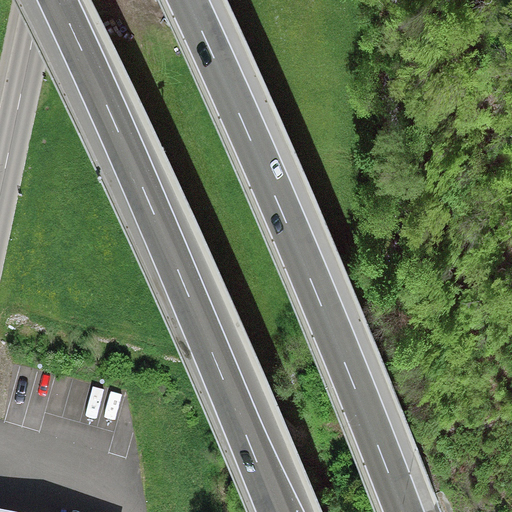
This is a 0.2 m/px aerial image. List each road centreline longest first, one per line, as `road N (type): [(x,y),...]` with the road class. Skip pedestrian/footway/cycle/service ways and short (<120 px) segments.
road 1 (motorway): [(56,0),(283,511)]
road 2 (motorway): [(404,511),(185,0)]
road 3 (secondary): [(39,0),(0,189)]
